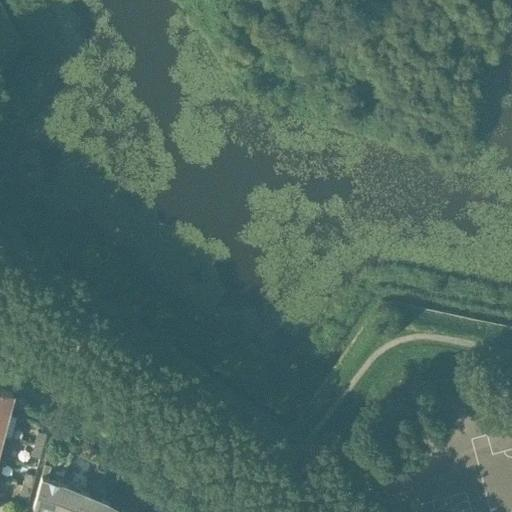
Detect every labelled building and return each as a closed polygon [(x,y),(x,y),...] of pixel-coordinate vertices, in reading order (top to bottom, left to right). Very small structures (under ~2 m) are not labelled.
[(0,411),(6,414),(12,391),(0,387),(0,411)] [(12,433),(17,415),(8,413),(4,431),(12,433)] [(60,422),(49,414),(44,422),(54,430),(60,422)] [(43,444),(46,432),(37,430),(34,442),(43,444)] [(0,434),(0,456),(5,458),(10,437),(1,435),(0,434)] [(40,456),(43,444),(34,442),(30,454),(40,456)] [(31,486),(35,474),(26,471),(22,483),(31,486)] [(53,511),(64,481),(59,479),(59,477),(48,474),(47,476),(41,474),(33,505),(38,507),(37,508),(49,511),(49,510),(53,511)] [(55,511),(75,511),(85,489),(64,481),(53,511),(55,511)] [(28,498),(31,486),(22,483),(19,496),(28,498)] [(98,511),(106,498),(85,489),(75,511),(98,511)] [(123,511),(125,509),(106,498),(98,511),(123,511)]
